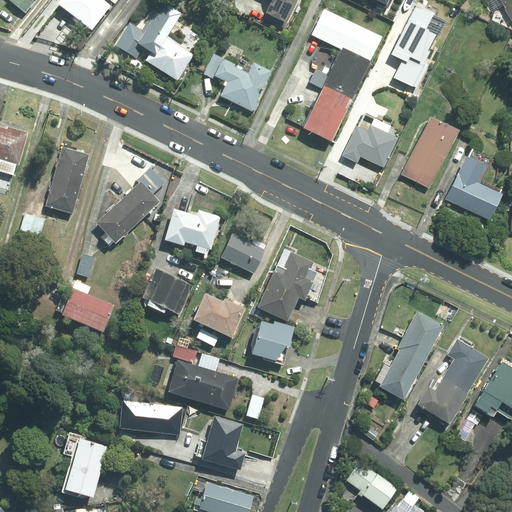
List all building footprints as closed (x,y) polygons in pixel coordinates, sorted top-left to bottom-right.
[(8,0),(25,12),(34,0),(8,0)] [(61,0),(57,5),(91,30),(109,7),(103,3),(104,0),(61,0)] [(263,19),(284,28),(297,0),(269,0),(271,3),(263,19)] [(367,0),(387,9),(391,0),(367,0)] [(511,0),(499,0),(511,23),(511,0)] [(180,15),(165,6),(154,23),(151,22),(144,33),(137,45),(142,48),(151,53),(146,61),(177,81),(193,56),(165,39),(180,15)] [(422,62),(428,50),(425,49),(432,34),(422,29),(430,14),(413,6),(390,53),(401,59),(392,75),(415,87),(426,64),(422,62)] [(323,11),(312,35),(369,62),(380,38),(323,11)] [(137,45),(144,33),(130,24),(116,46),(135,58),(142,48),(137,45)] [(323,88),(350,101),(368,64),(341,51),(323,88)] [(215,77),(223,60),(213,55),(203,74),(214,79),(215,77)] [(234,65),(223,60),(215,77),(227,82),(220,97),(252,112),(271,72),(253,63),(248,74),(233,67),(234,65)] [(320,89),(326,76),(314,70),(308,83),(320,89)] [(323,88),(304,128),(331,141),(350,101),(323,88)] [(382,165),(396,136),(386,131),(389,124),(363,112),(357,126),(355,125),(341,154),(356,161),(359,154),(382,165)] [(456,132),(429,119),(401,175),(428,189),(456,132)] [(0,159),(22,165),(31,132),(0,124),(0,159)] [(53,177),(80,185),(88,156),(61,148),(53,177)] [(468,159),(465,158),(446,199),(489,220),(502,191),(482,182),(492,161),(472,151),(468,159)] [(164,184),(150,169),(139,179),(153,194),(164,184)] [(45,206),(71,214),(80,185),(53,177),(45,206)] [(118,203),(137,223),(159,202),(141,182),(118,203)] [(96,224),(115,244),(137,223),(118,203),(96,224)] [(183,242),(210,250),(220,217),(198,210),(196,216),(174,209),(164,241),(182,246),(183,242)] [(20,231),(40,236),(45,220),(24,214),(20,231)] [(232,235),(220,258),(253,274),(265,250),(232,235)] [(283,249),(257,308),(286,321),(297,298),(304,301),(316,274),(310,271),(314,263),(283,249)] [(94,258),(81,254),(76,274),(88,278),(94,258)] [(142,298),(179,316),(192,287),(156,270),(142,298)] [(102,333),(113,305),(72,289),(61,316),(102,333)] [(192,321),(231,338),(244,309),(223,300),(222,303),(204,295),(192,321)] [(398,350),(421,362),(442,325),(416,312),(396,348),(398,350)] [(251,355),(283,364),(293,328),(273,322),(272,325),(260,322),(251,355)] [(487,359),(456,339),(447,354),(454,359),(442,378),(466,392),(487,359)] [(402,398),(421,362),(398,350),(389,366),(383,362),(373,380),(379,383),(378,385),(402,398)] [(238,379),(177,361),(168,392),(228,410),(238,379)] [(511,368),(500,361),(474,405),(484,411),(488,405),(495,409),(499,401),(511,408),(511,368)] [(466,392),(442,378),(433,391),(426,387),(416,404),(447,423),(466,392)] [(380,397),(372,390),(363,401),(372,408),(380,397)] [(263,401),(250,397),(246,415),(259,419),(263,401)] [(182,408),(122,401),(119,429),(179,435),(182,408)] [(242,425),(213,417),(201,460),(239,470),(244,454),(235,451),(242,425)] [(378,434),(367,425),(361,432),(373,441),(378,434)] [(64,490),(92,498),(107,447),(79,439),(64,490)] [(361,495),(381,509),(396,488),(359,461),(344,480),(359,490),(356,494),(360,496),(361,495)] [(248,511),(253,497),(206,483),(202,497),(204,497),(200,509),(209,511),(248,511)] [(396,507),(394,505),(389,511),(421,511),(402,498),(396,507)]
